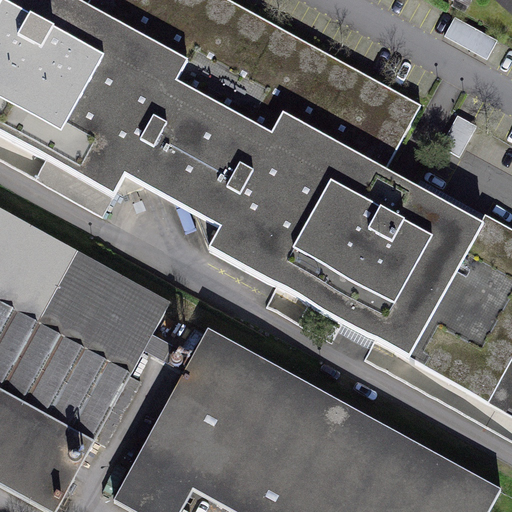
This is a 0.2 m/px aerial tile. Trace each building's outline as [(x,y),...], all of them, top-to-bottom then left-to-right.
[(0,0),(0,124),(263,268),(370,74),(234,0),(0,0)] [(453,18),(446,35),(489,52),(496,34),(453,18)] [(428,106),(370,74),(263,268),(509,402),(511,396),(511,227),(396,164),(428,106)] [(176,310),(0,213),(0,475),(65,511),(176,310)] [(491,511),(502,493),(208,335),(117,505),(130,511),(179,511),(191,491),(229,511),(491,511)]
